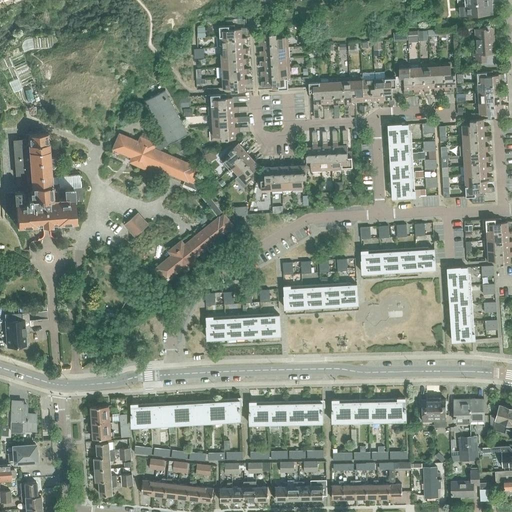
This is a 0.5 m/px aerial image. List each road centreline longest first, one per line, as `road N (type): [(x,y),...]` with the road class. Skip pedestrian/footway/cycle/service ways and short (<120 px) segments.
road 1 (secondary): [(173,373),(511,374)]
road 2 (residential): [(173,373),(184,302),(308,216),(380,212)]
road 3 (residential): [(68,508),(59,385)]
